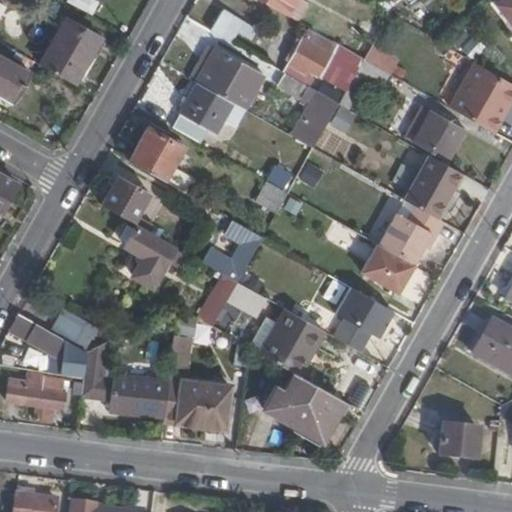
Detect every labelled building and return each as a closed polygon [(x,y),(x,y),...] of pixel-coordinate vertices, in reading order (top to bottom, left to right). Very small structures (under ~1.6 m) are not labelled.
[(255,0),(286,17),(294,0),(255,0)] [(300,0),(294,0),(286,17),(297,24),(308,5),(300,0)] [(511,0),(503,0),(497,5),(511,25),(511,0)] [(221,11),(209,32),(229,44),(241,23),(221,11)] [(64,22),(39,67),(73,86),(99,42),(64,22)] [(350,54),(362,60),(380,29),(369,23),(350,54)] [(306,29),(281,73),(282,74),(298,83),(306,70),(318,77),(335,45),(306,29)] [(199,85),(217,52),(211,48),(192,81),(199,85)] [(264,77),(217,52),(199,85),(233,104),(245,111),(264,77)] [(28,74),(0,59),(0,94),(13,102),(28,74)] [(380,90),(389,75),(362,60),(354,76),(380,90)] [(495,121),(511,91),(511,86),(484,70),(465,105),(495,121)] [(310,104),(291,137),(312,149),(337,105),(298,83),(282,74),(275,86),(299,100),(300,98),(310,104)] [(215,135),(233,104),(199,85),(181,116),(206,130),(215,135)] [(446,161),(464,131),(432,113),(414,144),(446,161)] [(206,130),(181,116),(174,129),(198,144),(206,130)] [(146,129),(127,162),(161,182),(180,149),(146,129)] [(437,220),(462,176),(427,157),(422,166),(418,164),(398,198),(414,207),(437,220)] [(314,188),(323,170),(307,163),(298,180),(314,188)] [(117,177),(101,206),(131,223),(147,195),(117,177)] [(0,211),(14,186),(0,178),(0,211)] [(274,215),(285,194),(264,182),(253,202),(274,215)] [(435,236),(442,223),(437,220),(414,207),(406,219),(396,214),(378,246),(412,266),(430,233),(435,236)] [(208,246),(199,262),(222,275),(237,283),(262,239),(231,221),(222,236),(237,244),(229,259),(208,246)] [(363,263),(374,244),(333,221),(322,239),(363,263)] [(178,267),(186,254),(173,247),(171,249),(134,229),(123,246),(138,255),(136,258),(136,261),(136,263),(137,267),(132,276),(151,286),(165,261),(178,267)] [(222,275),(197,319),(212,328),(237,283),(222,275)] [(382,332),(400,301),(368,282),(350,313),(382,332)] [(59,309),(47,331),(74,347),(87,324),(59,309)] [(309,346),(313,349),(323,332),(283,309),(257,353),(293,373),(309,346)] [(58,374),(81,377),(85,353),(74,347),(47,331),(18,315),(8,333),(60,362),(58,374)] [(510,376),(511,372),(511,330),(490,318),(471,353),(510,376)] [(104,381),(109,341),(85,353),(81,377),(79,398),(109,402),(109,412),(162,418),(168,366),(157,364),(155,380),(113,375),(112,382),(104,381)] [(298,376),(313,349),(309,346),(293,373),(298,376)] [(184,361),(169,359),(168,366),(162,418),(162,421),(225,428),(230,388),(181,382),(184,361)] [(25,379),(9,377),(6,404),(19,405),(17,420),(51,424),(52,410),(64,411),(66,393),(61,392),(63,378),(27,373),(25,379)] [(321,444),(345,403),(298,376),(293,373),(282,391),(276,387),(262,410),(321,444)] [(478,429),(442,424),(439,455),(475,459),(478,429)] [(17,494),(15,494),(13,511),(53,511),(55,499),(31,496),(32,490),(18,489),(17,494)]
